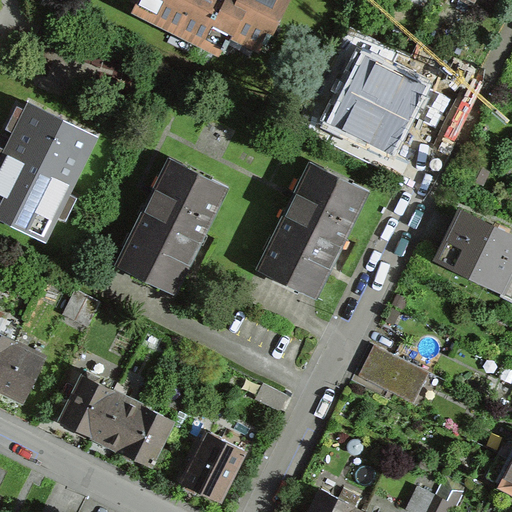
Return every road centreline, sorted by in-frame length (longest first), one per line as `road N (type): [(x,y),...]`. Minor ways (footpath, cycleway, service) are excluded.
road 1 (residential): [(271,511),(426,190)]
road 2 (residential): [(174,511),(0,424)]
